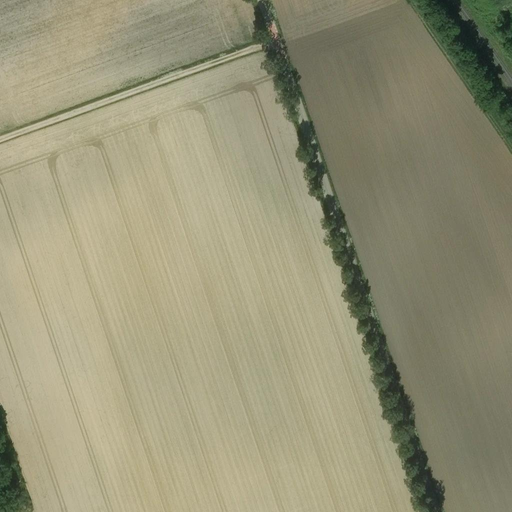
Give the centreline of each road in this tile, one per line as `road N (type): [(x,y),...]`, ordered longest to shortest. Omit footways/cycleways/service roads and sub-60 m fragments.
road 1 (unclassified): [(262,0),(436,511)]
road 2 (track): [(276,42),(0,139)]
